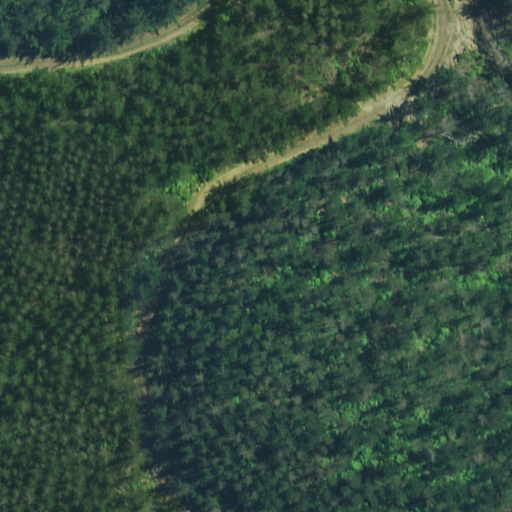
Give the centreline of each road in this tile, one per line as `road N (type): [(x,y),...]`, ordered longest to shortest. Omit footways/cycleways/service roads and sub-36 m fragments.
road 1 (track): [(200,511),(151,427),(151,377),(183,258),(219,190),(283,136),(377,89),(424,33),(422,0)]
road 2 (track): [(199,0),(140,37),(0,59)]
